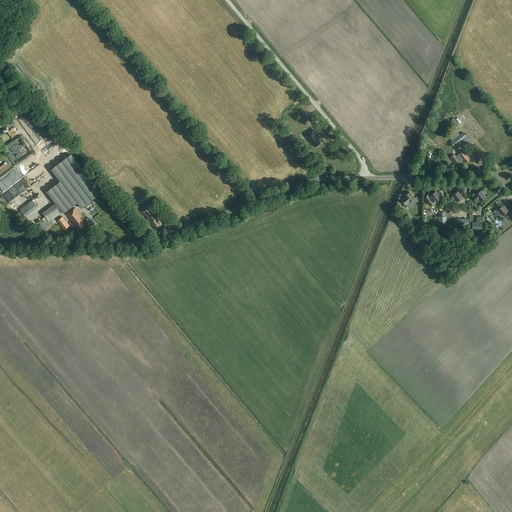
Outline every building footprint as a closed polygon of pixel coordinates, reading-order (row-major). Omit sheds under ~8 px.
[(457,113),(454,116),(460,125),(464,122),(457,113)] [(451,120),(457,127),(460,125),(454,118),(451,120)] [(318,129),(322,125),(318,120),(318,121),(314,124),(318,129)] [(30,136),(35,132),(29,125),(24,129),(30,136)] [(308,134),(306,136),(308,138),(307,139),(310,142),(311,142),(315,147),(316,146),(320,143),(317,139),(319,137),(320,137),(313,129),(312,130),(307,134),(308,134)] [(463,132),(450,143),(453,147),(456,150),(460,146),(458,143),(462,140),(467,146),(472,141),(468,136),(467,137),(466,136),(463,132)] [(424,158),(428,150),(422,147),(418,154),(424,158)] [(456,164),(459,161),(460,162),(463,160),(465,164),(470,160),(464,151),(456,156),(454,154),(450,157),(456,164)] [(51,169),(60,181),(77,203),(81,208),(91,200),(101,193),(74,158),(71,154),(51,169)] [(38,155),(20,165),(23,172),(42,162),(38,155)] [(63,213),(77,203),(60,181),(47,191),(63,213)] [(400,199),(404,204),(405,205),(409,202),(414,198),(415,198),(414,197),(410,191),(404,196),(402,198),(401,199),(400,199)] [(432,199),(435,202),(441,197),(436,191),(430,196),(430,197),(429,198),(431,200),(432,199)] [(457,202),(463,197),(458,191),(452,196),(457,202)] [(480,202),(486,197),(481,191),(475,195),(472,198),(475,202),(478,199),(480,202)] [(49,222),(62,212),(55,203),(42,213),(49,222)] [(148,217),(147,219),(155,229),(161,225),(157,220),(161,217),(156,211),(154,212),(152,210),(154,209),(149,203),(140,211),(144,216),(147,215),(148,217)] [(508,211),(503,205),(498,209),(497,208),(492,212),(496,216),(500,213),(503,216),(508,211)] [(30,217),(33,211),(25,208),(23,213),(30,217)] [(79,230),(85,225),(81,221),(84,219),(76,208),(67,215),(74,226),(76,225),(79,230)] [(438,217),(438,226),(446,226),(446,216),(445,216),(445,212),(439,212),(439,217),(438,217)] [(415,223),(409,215),(405,218),(412,226),(415,223)] [(58,221),(61,225),(63,228),(65,229),(70,225),(63,217),(58,221)] [(38,223),(44,227),(48,223),(42,218),(38,223)] [(71,232),(64,237),(68,242),(75,238),(71,232)]
